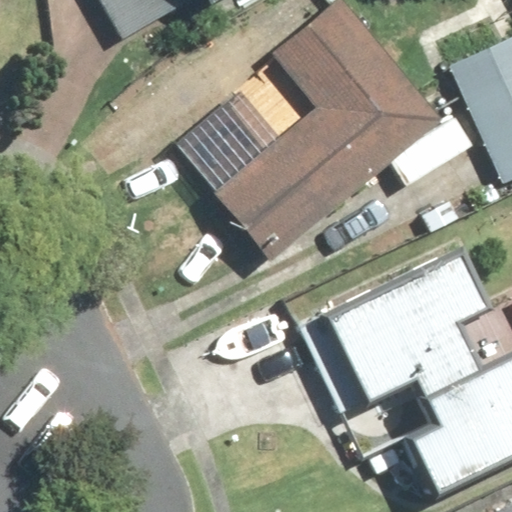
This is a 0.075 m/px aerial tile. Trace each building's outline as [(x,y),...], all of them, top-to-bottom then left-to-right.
[(122,0),(149,43),(219,0),(122,0)] [(182,132),(282,246),(445,106),(352,0),(334,0),(279,48),(319,95),(284,125),(243,79),(182,132)] [(511,27),(450,59),(511,179),(511,178),(511,27)] [(511,344),(457,238),(328,303),(377,398),(393,390),(443,487),(511,452),(511,344)] [(511,511),(511,478),(428,511),(511,511)]
